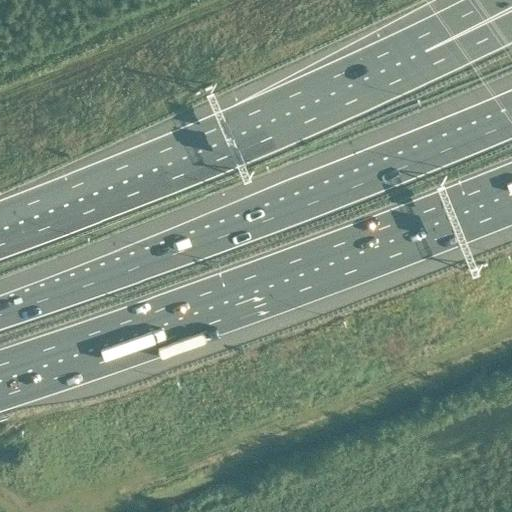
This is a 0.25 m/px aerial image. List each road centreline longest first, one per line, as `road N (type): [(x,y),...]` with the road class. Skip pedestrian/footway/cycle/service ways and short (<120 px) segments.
road 1 (motorway): [(511,122),(170,256),(0,313)]
road 2 (motorway): [(0,377),(206,310),(511,190)]
road 3 (track): [(511,319),(59,511)]
road 4 (motorway): [(422,51),(136,179),(0,227)]
